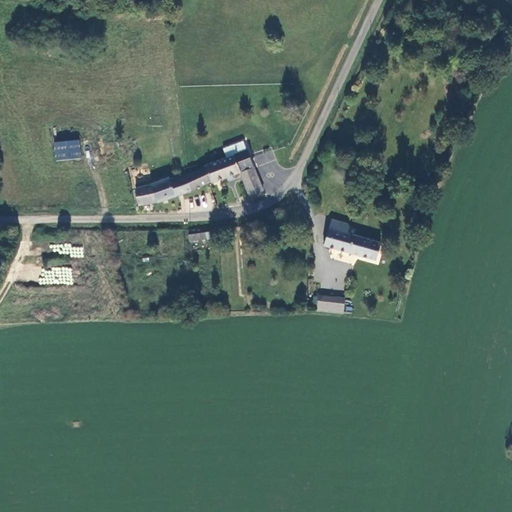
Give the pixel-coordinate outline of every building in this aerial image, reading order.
[(55,160),(81,158),(80,140),(53,142),(55,160)] [(266,190),(250,146),(208,165),(208,166),(204,167),(210,182),(213,180),(214,182),(244,170),(252,195),(266,190)] [(204,167),(172,179),(171,176),(149,185),(148,183),(137,187),(142,203),(160,197),(162,200),(210,182),(204,167)] [(325,243),(376,258),(380,241),(348,231),(349,225),(347,222),(333,217),(325,243)] [(209,239),(209,233),(193,235),(194,241),(209,239)] [(316,292),(313,307),(339,311),(341,296),(316,292)]
